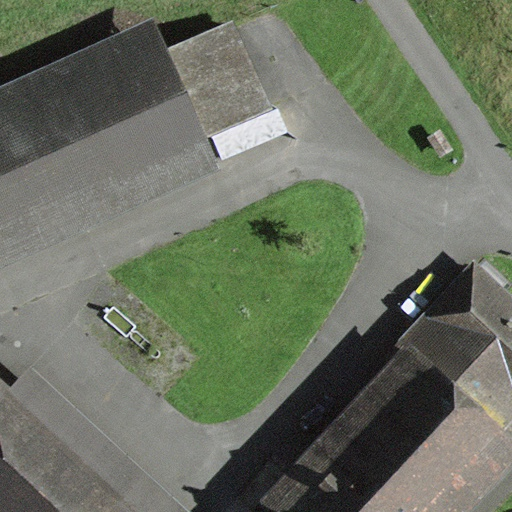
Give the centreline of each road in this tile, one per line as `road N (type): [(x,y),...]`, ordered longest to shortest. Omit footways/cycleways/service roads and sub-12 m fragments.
road 1 (unknown): [(406,209),(374,171),(321,153),(265,163),(152,227),(1,288),(130,413),(181,443),(221,449),(259,430),(328,360)]
road 2 (unknown): [(328,360),(406,209)]
